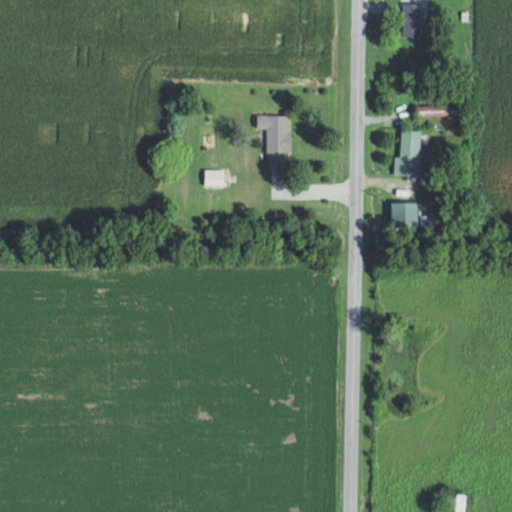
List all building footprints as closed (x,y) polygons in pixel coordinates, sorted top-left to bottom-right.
[(402,37),(420,37),(420,2),(402,2),(402,37)] [(451,114),(451,106),(416,106),(416,114),(451,114)] [(267,166),(290,166),(290,114),(256,114),(256,128),(267,128),(267,166)] [(394,174),(420,175),(421,129),(400,129),(399,155),(394,155),(394,174)] [(223,185),(223,169),(204,169),(204,185),(223,185)] [(391,227),(416,227),(416,201),(391,201),(391,227)] [(465,511),(465,493),(442,493),(442,511),(465,511)]
